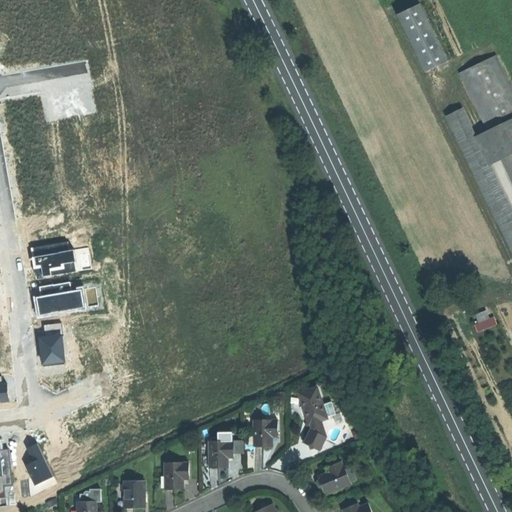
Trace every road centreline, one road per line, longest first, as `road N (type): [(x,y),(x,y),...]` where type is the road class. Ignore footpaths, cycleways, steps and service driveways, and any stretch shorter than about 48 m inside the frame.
road 1 (secondary): [(499,511),(254,0)]
road 2 (residential): [(37,403),(185,345),(202,306),(135,81),(116,67),(84,68)]
road 3 (residential): [(0,174),(37,403)]
road 4 (residential): [(187,511),(247,481),(271,479),(292,486),(309,511)]
